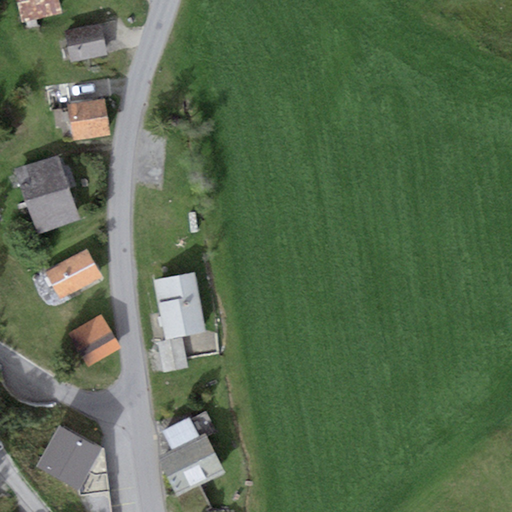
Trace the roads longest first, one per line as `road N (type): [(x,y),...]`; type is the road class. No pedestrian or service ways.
road 1 (unclassified): [(160,0),(119,167),(138,403)]
road 2 (unclassified): [(138,403),(96,407),(0,353)]
